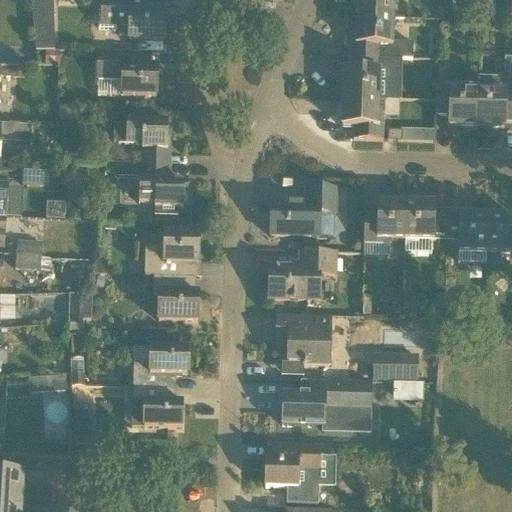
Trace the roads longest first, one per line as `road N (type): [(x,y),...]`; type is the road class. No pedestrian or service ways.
road 1 (residential): [(225,511),(234,253),(250,144),(265,106)]
road 2 (residential): [(511,165),(346,161),(265,106)]
